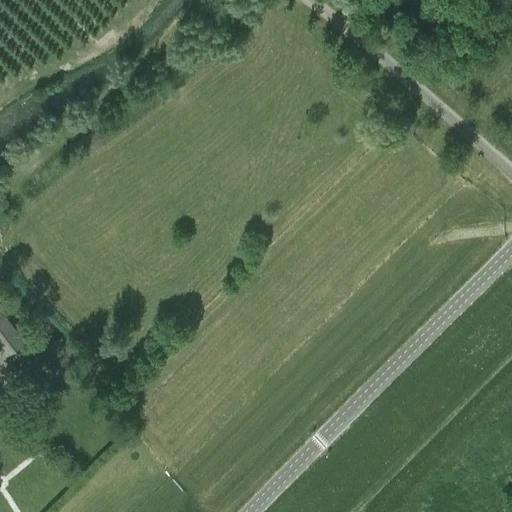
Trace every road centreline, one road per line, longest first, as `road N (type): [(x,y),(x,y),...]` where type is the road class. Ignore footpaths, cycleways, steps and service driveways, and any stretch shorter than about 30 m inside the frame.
road 1 (unclassified): [(251,511),(511,253)]
road 2 (track): [(308,0),(511,173)]
